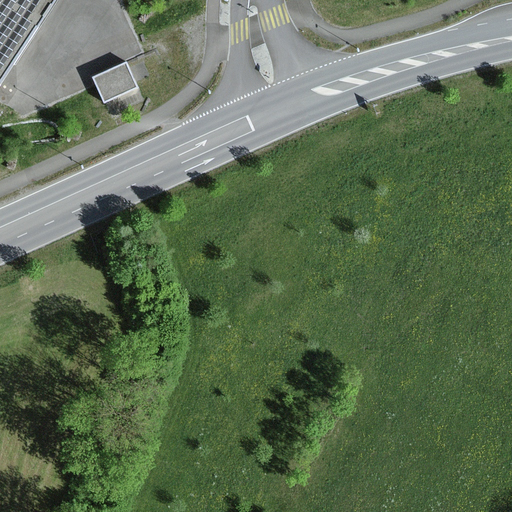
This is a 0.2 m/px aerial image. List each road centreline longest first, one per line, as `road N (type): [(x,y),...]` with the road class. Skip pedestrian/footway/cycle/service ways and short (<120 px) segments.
road 1 (secondary): [(281,100),(0,230)]
road 2 (secondary): [(511,34),(470,39),(281,100)]
